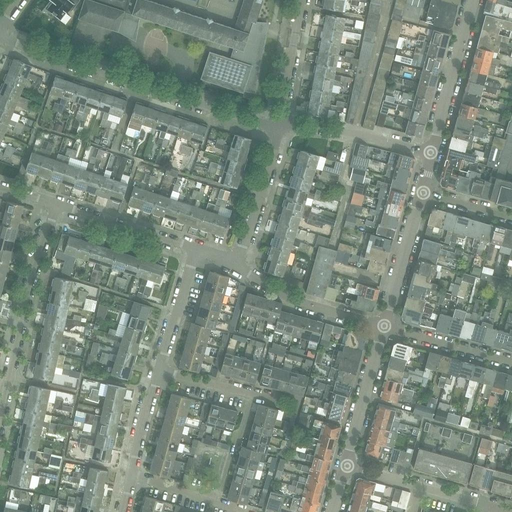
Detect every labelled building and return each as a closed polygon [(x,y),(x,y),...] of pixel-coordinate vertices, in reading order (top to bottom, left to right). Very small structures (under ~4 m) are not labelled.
[(49,0),(50,1),(41,12),(48,14),(50,12),(60,21),(69,10),(71,12),(79,1),(79,0),(49,0)] [(230,59),(209,52),(201,79),(243,93),(243,91),(255,93),(266,33),(261,32),(262,23),(256,22),(262,0),(243,0),(234,28),(147,0),(84,0),(78,19),(118,32),(131,35),(135,21),(136,16),(234,48),(230,59)] [(344,0),(324,0),(323,8),(342,12),(344,0)] [(439,0),(431,0),(429,10),(454,17),(457,5),(439,0)] [(494,3),(487,0),(484,11),(487,11),(486,15),(508,21),(510,14),(511,14),(511,8),(504,6),(494,3)] [(506,0),(486,0),(487,0),(494,3),(504,6),(511,8),(511,3),(506,1),(506,0)] [(380,9),(369,7),(368,13),(378,15),(380,9)] [(404,11),(394,8),(392,13),(403,16),(404,11)] [(454,17),(429,10),(425,22),(448,28),(451,27),(454,17)] [(378,15),(368,13),(367,18),(379,21),(380,16),(378,15)] [(403,16),(392,13),(391,19),(392,19),(401,21),(403,16)] [(345,18),(326,15),(323,27),(358,33),(359,29),(343,26),(345,18)] [(511,22),(508,21),(486,15),(484,22),(511,30),(511,31),(511,53),(511,57),(511,56),(511,22)] [(379,21),(367,18),(366,24),(377,27),(379,21)] [(401,21),(392,19),(391,25),(401,27),(403,22),(401,21)] [(511,30),(484,22),(480,34),(508,42),(511,31),(511,30)] [(377,27),(366,24),(365,29),(376,32),(377,27)] [(401,27),(391,25),(389,30),(400,33),(401,27)] [(358,33),(323,27),(321,39),(340,43),(342,36),(356,39),(358,33)] [(376,32),(365,29),(364,35),(374,38),(376,32)] [(400,33),(389,30),(388,35),(398,38),(400,33)] [(433,30),(430,43),(446,47),(449,35),(433,30)] [(511,43),(508,42),(480,34),(477,47),(493,52),(499,53),(499,50),(505,52),(506,47),(511,48),(511,43)] [(374,38),(364,35),(363,40),(373,43),(374,38)] [(398,38),(388,35),(386,40),(397,43),(398,38)] [(340,43),(321,39),(319,52),(338,55),(340,43)] [(373,43),(363,40),(362,46),(372,49),(374,43),(373,43)] [(397,43),(386,40),(385,46),(395,49),(397,43)] [(430,43),(424,42),(422,50),(417,48),(411,47),(410,52),(416,53),(421,54),(442,60),(446,47),(430,43)] [(372,49),(362,46),(360,51),(371,54),(372,49)] [(395,49),(385,46),(383,51),(394,54),(395,49)] [(493,52),(477,47),(474,59),(490,63),(495,65),(498,66),(500,60),(491,58),(493,52)] [(371,54),(360,51),(359,57),(369,59),(371,54)] [(394,54),(383,51),(382,57),(392,60),(394,54)] [(338,55),(319,52),(317,64),(336,67),(337,61),(344,63),(344,62),(358,65),(358,62),(359,60),(353,59),(353,58),(345,57),(338,55)] [(421,54),(419,61),(412,60),(411,65),(423,68),(439,72),(442,60),(421,54)] [(369,59),(359,57),(359,60),(358,62),(368,65),(369,59)] [(392,60),(382,57),(380,62),(391,65),(392,60)] [(32,66),(14,59),(9,71),(27,78),(33,81),(41,84),(43,79),(29,73),(32,66)] [(490,63),(474,59),(470,70),(487,74),(490,63)] [(391,65),(380,62),(379,68),(389,71),(391,65)] [(336,67),(317,64),(314,77),(351,84),(352,78),(334,75),(336,67)] [(357,67),(347,117),(346,123),(353,125),(367,70),(366,70),(357,67)] [(389,71),(379,68),(377,73),(388,76),(389,71)] [(487,74),(470,70),(467,81),(483,86),(484,85),(497,89),(500,90),(501,85),(485,81),(487,74)] [(27,78),(9,71),(4,82),(22,89),(27,78)] [(428,72),(422,71),(419,83),(435,88),(438,75),(428,72)] [(388,76),(377,73),(376,78),(386,81),(388,76)] [(68,79),(56,75),(52,85),(50,93),(62,97),(68,79)] [(351,84),(314,77),(312,89),(331,93),(332,86),(350,89),(351,84)] [(386,81),(376,78),(374,84),(385,87),(386,81)] [(80,83),(68,79),(62,97),(60,103),(60,104),(57,112),(62,114),(67,99),(74,101),(80,83)] [(483,86),(467,81),(464,92),(480,97),(482,91),(495,95),(497,89),(484,85),(483,86)] [(22,89),(4,82),(0,92),(0,94),(17,101),(24,104),(32,107),(34,102),(19,96),(22,89)] [(92,87),(80,83),(74,101),(81,104),(78,111),(76,118),(81,120),(92,87)] [(435,88),(419,83),(415,96),(431,100),(435,88)] [(385,87),(374,84),(373,89),(383,92),(385,87)] [(104,91),(92,87),(81,120),(86,121),(91,107),(98,109),(104,91)] [(331,93),(312,89),(310,101),(329,105),(331,93)] [(383,92),(373,89),(371,95),(382,98),(383,92)] [(115,95),(104,91),(98,109),(105,112),(100,126),(105,128),(115,95)] [(415,96),(396,91),(395,96),(414,101),(412,108),(428,112),(431,100),(415,96)] [(480,97),(464,92),(461,103),(477,108),(480,97)] [(17,101),(0,94),(0,107),(13,113),(17,101)] [(127,99),(115,95),(105,128),(109,129),(112,122),(113,122),(116,115),(121,117),(127,99)] [(382,98),(371,95),(370,100),(380,103),(382,98)] [(380,103),(370,100),(368,105),(379,108),(380,103)] [(329,105),(310,101),(307,114),(326,117),(328,110),(343,113),(344,108),(336,106),(329,105)] [(148,106),(136,102),(128,127),(135,130),(133,137),(138,139),(140,131),(142,124),(148,106)] [(477,108),(461,103),(458,115),(474,119),(475,116),(483,118),(486,110),(477,108)] [(406,107),(398,104),(396,110),(405,112),(406,107)] [(379,108),(368,105),(367,111),(377,114),(379,108)] [(160,110),(148,106),(142,124),(154,128),(160,110)] [(13,113),(0,107),(0,121),(8,124),(14,127),(22,130),(24,125),(10,120),(13,113)] [(428,112),(412,108),(408,120),(424,125),(428,112)] [(172,114),(160,110),(154,128),(162,130),(157,145),(162,147),(164,139),(166,132),(172,114)] [(377,114),(367,111),(365,116),(376,119),(377,114)] [(380,113),(379,116),(376,126),(383,128),(386,115),(380,113)] [(184,118),(172,114),(166,132),(178,136),(184,118)] [(474,119),(458,115),(455,125),(474,131),(474,130),(484,133),(488,134),(489,129),(481,127),(476,125),(473,124),(474,119)] [(376,119),(365,116),(364,122),(374,125),(376,119)] [(503,116),(501,123),(507,125),(510,118),(503,116)] [(196,122),(184,118),(178,136),(190,140),(196,122)] [(424,125),(408,120),(405,133),(421,138),(424,125)] [(8,124),(0,121),(0,134),(3,136),(8,124)] [(208,126),(196,122),(190,140),(202,144),(208,126)] [(374,125),(364,122),(362,127),(373,130),(374,125)] [(474,131),(455,125),(452,136),(472,142),(474,136),(483,139),(483,138),(484,133),(474,130),(474,131)] [(253,140),(234,135),(231,146),(249,152),(253,140)] [(474,142),(472,142),(452,136),(449,148),(478,156),(483,158),(484,153),(472,150),(474,142)] [(495,136),(492,147),(503,151),(506,139),(495,136)] [(225,144),(217,142),(215,148),(229,152),(227,158),(245,164),(249,152),(231,146),(231,147),(224,145),(225,144)] [(368,146),(356,143),(353,155),(365,158),(368,146)] [(7,145),(5,150),(13,154),(15,148),(7,145)] [(484,153),(483,158),(488,159),(487,165),(493,167),(498,169),(503,151),(492,147),(487,146),(484,153)] [(478,156),(449,148),(447,154),(465,159),(476,163),(478,156)] [(13,154),(5,150),(4,155),(20,161),(22,157),(13,154)] [(319,156),(301,151),(297,163),(315,169),(319,156)] [(338,154),(328,151),(326,159),(335,162),(338,154)] [(32,152),(29,161),(26,171),(38,175),(44,156),(32,152)] [(97,153),(93,152),(89,164),(88,163),(86,170),(79,168),(73,187),(85,191),(91,172),(92,172),(94,166),(96,158),(97,153)] [(415,159),(399,155),(391,152),(388,164),(411,171),(415,159)] [(465,159),(447,154),(444,165),(453,168),(461,170),(462,168),(465,159)] [(365,158),(353,155),(350,167),(365,171),(368,159),(365,158)] [(55,160),(44,156),(38,175),(49,179),(55,160)] [(245,164),(227,158),(223,170),(242,176),(245,164)] [(68,164),(55,160),(49,179),(62,183),(68,164)] [(121,162),(117,160),(115,164),(112,172),(109,178),(103,176),(97,195),(109,198),(120,166),(121,162)] [(315,169),(297,163),(293,175),(312,180),(315,169)] [(79,168),(68,164),(62,183),(73,187),(79,168)] [(411,171),(388,164),(385,176),(393,178),(408,182),(411,171)] [(453,168),(444,165),(439,182),(441,186),(455,190),(459,175),(454,174),(454,172),(452,171),(453,168)] [(120,166),(109,198),(121,203),(127,184),(120,182),(125,167),(120,166)] [(217,168),(209,166),(208,172),(221,176),(219,183),(228,186),(238,189),(242,176),(223,170),(223,171),(217,169),(217,168)] [(324,166),(322,171),(339,176),(341,171),(324,166)] [(498,169),(493,167),(489,181),(485,180),(480,197),(489,200),(496,177),(498,169)] [(165,174),(177,178),(179,172),(167,168),(165,174)] [(477,168),(476,172),(470,193),(474,195),(475,196),(477,196),(478,196),(480,196),(479,197),(480,197),(485,180),(480,179),(482,170),(477,168)] [(352,169),(350,180),(357,182),(362,183),(365,172),(352,169)] [(476,172),(468,170),(468,172),(466,177),(459,175),(455,190),(469,194),(469,193),(470,193),(476,172)] [(322,171),(320,176),(338,181),(339,176),(322,171)] [(91,172),(85,191),(97,195),(103,176),(92,172),(91,172)] [(312,180),(293,175),(289,187),(308,193),(312,180)] [(182,178),(178,176),(173,190),(178,192),(179,187),(182,178)] [(511,181),(496,177),(489,200),(511,206),(511,181)] [(391,185),(378,181),(376,186),(405,194),(408,182),(393,178),(391,185)] [(367,184),(357,182),(354,193),(364,195),(367,184)] [(134,186),(131,195),(128,205),(140,209),(146,190),(134,186)] [(376,186),(376,187),(380,188),(377,199),(379,199),(402,205),(405,194),(376,186)] [(308,193),(289,187),(286,199),(310,206),(311,207),(313,199),(321,202),(323,197),(315,195),(308,193)] [(327,191),(325,196),(341,201),(343,196),(335,194),(336,190),(331,189),(330,192),(327,191)] [(158,194),(146,190),(140,209),(152,213),(158,194)] [(172,190),(170,198),(164,217),(175,220),(182,202),(184,196),(179,194),(180,193),(178,192),(172,190)] [(225,191),(222,200),(220,207),(224,209),(230,193),(225,191)] [(354,193),(350,204),(355,205),(359,206),(361,206),(364,195),(354,193)] [(170,198),(158,194),(152,213),(164,217),(170,198)] [(310,206),(286,199),(282,211),(301,217),(308,219),(315,221),(317,216),(309,214),(312,207),(311,207),(310,206)] [(402,205),(379,199),(378,205),(385,207),(383,213),(399,217),(402,205)] [(23,206),(8,202),(5,214),(20,218),(23,206)] [(194,206),(182,202),(175,220),(188,225),(194,206)] [(361,206),(359,206),(355,205),(350,204),(348,215),(354,217),(356,212),(361,214),(363,207),(361,206)] [(205,210),(194,206),(188,225),(199,228),(205,210)] [(212,212),(205,210),(199,228),(211,232),(217,214),(220,207),(215,206),(215,207),(214,207),(212,212)] [(383,213),(371,209),(369,214),(375,216),(373,222),(395,228),(399,217),(383,213)] [(446,212),(434,209),(431,210),(424,237),(438,241),(439,236),(431,234),(434,226),(441,228),(446,212)] [(301,217),(282,211),(278,223),(297,228),(301,217)] [(5,214),(0,212),(0,218),(3,220),(2,225),(17,229),(20,218),(5,214)] [(457,215),(446,212),(441,228),(448,230),(446,236),(444,243),(449,244),(457,215)] [(229,218),(217,214),(211,232),(223,236),(229,218)] [(474,220),(457,215),(449,244),(449,246),(454,248),(457,236),(464,238),(464,235),(469,236),(474,220)] [(324,224),(315,221),(308,219),(306,224),(322,229),(324,224)] [(473,247),(471,253),(476,254),(484,224),(479,222),(478,221),(476,220),(474,221),(474,220),(469,236),(474,237),(472,246),(473,247)] [(373,222),(366,221),(365,225),(378,229),(376,233),(393,238),(395,228),(373,222)] [(297,228),(278,223),(275,235),(293,240),(297,228)] [(488,225),(484,224),(476,254),(481,255),(485,240),(490,242),(495,226),(495,225),(494,226),(493,226),(492,225),(490,224),(488,225)] [(17,229),(2,225),(0,231),(0,237),(14,241),(17,229)] [(505,228),(495,226),(490,242),(486,257),(491,259),(495,243),(501,245),(505,228)] [(511,230),(505,228),(501,245),(511,248),(511,230)] [(374,235),(366,233),(365,238),(372,240),(370,246),(389,251),(392,240),(374,235)] [(61,273),(70,276),(76,256),(81,240),(77,239),(78,237),(70,234),(69,236),(62,234),(57,250),(71,255),(69,261),(67,269),(63,268),(61,273)] [(293,240),(275,235),(271,247),(290,252),(292,245),(307,250),(308,245),(300,243),(293,240)] [(318,235),(315,247),(318,248),(319,246),(327,249),(330,239),(318,235)] [(0,237),(0,249),(11,252),(14,241),(0,237)] [(433,241),(424,239),(421,249),(453,258),(459,260),(462,251),(455,249),(454,253),(439,249),(441,244),(433,241)] [(86,241),(81,240),(76,256),(88,260),(94,242),(86,240),(86,241)] [(95,262),(93,269),(91,277),(95,278),(98,271),(100,264),(105,247),(101,246),(102,244),(94,242),(88,260),(95,262)] [(352,246),(339,243),(338,250),(344,252),(356,255),(358,249),(352,247),(352,246)] [(318,248),(308,284),(306,293),(324,298),(327,287),(331,273),(337,251),(327,249),(319,246),(318,248)] [(389,251),(370,246),(369,252),(361,250),(360,256),(386,263),(389,251)] [(100,264),(105,265),(112,268),(118,250),(110,247),(110,249),(105,247),(100,264)] [(290,252),(271,247),(268,258),(286,264),(290,252)] [(11,252),(0,249),(0,261),(8,264),(11,252)] [(453,258),(421,249),(418,259),(435,265),(436,260),(447,263),(453,260),(453,258)] [(125,252),(118,250),(112,268),(124,272),(129,255),(125,254),(125,252)] [(344,252),(338,250),(334,262),(341,263),(344,252)] [(133,257),(129,255),(124,272),(136,275),(141,257),(134,255),(133,257)] [(386,263),(360,256),(358,262),(368,264),(367,270),(383,275),(386,263)] [(149,260),(141,257),(136,275),(148,279),(153,263),(149,261),(149,260)] [(286,264),(268,258),(264,271),(282,276),(286,264)] [(435,265),(418,259),(414,272),(431,276),(436,278),(436,276),(437,271),(440,272),(441,267),(435,265)] [(8,264),(0,261),(0,273),(5,275),(8,264)] [(157,264),(153,263),(148,279),(160,283),(166,265),(158,262),(157,264)] [(473,266),(471,273),(479,275),(481,268),(473,266)] [(210,272),(207,280),(227,286),(229,277),(210,272)] [(431,276),(414,272),(411,283),(435,290),(437,285),(432,283),(429,282),(431,276)] [(338,275),(331,273),(327,287),(334,289),(338,275)] [(492,275),(482,273),(480,278),(488,281),(491,281),(492,275)] [(504,279),(492,275),(491,281),(499,283),(502,284),(504,279)] [(74,282),(55,277),(52,290),(71,294),(74,282)] [(511,280),(504,279),(502,284),(511,288),(511,280)] [(227,286),(207,280),(205,289),(224,295),(227,286)] [(499,283),(491,281),(488,281),(485,289),(496,293),(499,283)] [(446,293),(435,290),(411,283),(408,295),(424,300),(426,293),(429,294),(439,297),(437,303),(442,305),(446,293)] [(460,285),(454,283),(454,284),(451,283),(450,288),(452,289),(451,294),(456,296),(459,289),(460,285)] [(357,284),(356,289),(348,287),(346,292),(354,295),(375,300),(378,289),(357,284)] [(334,289),(327,287),(324,298),(334,301),(338,290),(334,289)] [(224,295),(205,289),(202,298),(222,303),(224,295)] [(71,294),(52,290),(50,302),(69,306),(71,294)] [(134,291),(132,296),(136,297),(141,299),(143,294),(138,292),(134,291)] [(247,293),(244,303),(242,313),(250,315),(256,296),(247,293)] [(375,300),(354,295),(352,300),(346,299),(345,304),(371,311),(373,310),(375,300)] [(425,300),(424,300),(408,295),(404,307),(422,312),(431,315),(433,309),(424,307),(425,300)] [(264,298),(256,296),(250,315),(256,317),(255,319),(259,320),(259,318),(259,317),(264,298)] [(222,303),(202,298),(200,307),(219,312),(222,303)] [(273,301),(264,298),(259,317),(259,318),(268,320),(273,301)] [(96,303),(85,300),(85,302),(83,309),(94,312),(96,303)] [(282,303),(273,301),(268,320),(276,322),(279,311),(280,311),(282,303)] [(481,302),(475,301),(470,321),(464,320),(463,320),(459,336),(470,339),(475,323),(481,302)] [(69,306),(50,302),(47,314),(66,318),(69,306)] [(152,308),(134,302),(130,314),(146,319),(148,315),(149,316),(152,308)] [(219,312),(200,307),(197,315),(217,321),(219,312)] [(422,312),(404,307),(401,318),(403,320),(431,328),(433,322),(420,319),(422,312)] [(497,310),(492,308),(490,313),(481,342),(493,345),(497,330),(491,328),(497,310)] [(466,312),(455,309),(453,317),(452,316),(447,333),(459,336),(463,320),(464,320),(466,312)] [(130,314),(123,312),(115,310),(114,315),(128,319),(126,326),(144,332),(147,324),(145,323),(146,319),(130,314)] [(276,322),(274,330),(283,332),(288,313),(280,311),(279,311),(276,322)] [(490,313),(485,311),(480,325),(475,323),(470,339),(481,342),(490,313)] [(297,316),(288,313),(283,332),(292,335),(297,316)] [(452,316),(440,313),(436,329),(447,333),(452,316)] [(511,313),(509,313),(504,331),(497,330),(493,345),(504,349),(511,321),(511,313)] [(66,318),(47,314),(44,326),(63,330),(65,323),(79,327),(81,322),(73,320),(66,318)] [(197,315),(195,324),(211,328),(211,329),(214,330),(217,321),(197,315)] [(306,318),(297,316),(292,335),(300,337),(306,318)] [(314,320),(306,318),(300,337),(309,339),(314,320)] [(323,323),(314,320),(309,339),(318,342),(323,323)] [(195,324),(191,323),(189,332),(208,337),(211,329),(211,328),(195,324)] [(341,328),(333,326),(325,323),(321,339),(329,341),(331,332),(340,335),(341,328)] [(63,330),(44,326),(41,339),(60,343),(75,346),(76,341),(62,338),(63,330)] [(144,332),(126,326),(122,338),(139,343),(140,339),(142,339),(144,332)] [(364,334),(349,330),(345,346),(362,351),(366,337),(364,334)] [(208,337),(189,332),(186,340),(206,346),(208,337)] [(263,339),(271,342),(273,334),(270,333),(269,337),(264,335),(263,339)] [(122,338),(116,336),(108,334),(106,338),(121,343),(119,350),(137,356),(139,348),(137,347),(139,343),(122,338)] [(60,343),(41,339),(39,351),(58,356),(59,348),(74,351),(75,346),(60,343)] [(206,346),(186,340),(184,349),(203,354),(206,346)] [(391,355),(406,359),(409,360),(410,357),(412,348),(397,344),(394,345),(391,355)] [(362,351),(345,346),(343,352),(339,351),(339,352),(334,350),(332,355),(358,363),(362,351)] [(203,354),(184,349),(182,358),(201,363),(203,354)] [(137,356),(119,350),(116,357),(102,353),(101,357),(109,360),(115,362),(131,367),(133,363),(134,363),(137,356)] [(58,356),(39,351),(36,364),(55,368),(58,356)] [(440,356),(429,352),(426,362),(426,365),(424,371),(422,376),(428,378),(430,369),(436,371),(440,356)] [(225,353),(223,363),(220,373),(229,376),(235,356),(225,353)] [(95,356),(89,354),(86,366),(91,368),(95,356)] [(358,363),(332,355),(331,360),(336,361),(336,362),(340,363),(338,370),(355,375),(358,363)] [(406,359),(391,355),(388,367),(422,377),(422,376),(424,371),(413,368),(413,371),(404,368),(406,359)] [(243,358),(235,356),(229,376),(238,378),(243,358)] [(451,359),(440,356),(436,371),(442,372),(438,386),(443,387),(444,383),(451,359)] [(201,363),(182,358),(179,367),(198,372),(201,363)] [(252,361),(243,358),(238,378),(247,380),(252,361)] [(462,362),(451,359),(444,383),(450,384),(452,375),(458,377),(458,376),(462,362)] [(261,363),(252,361),(247,380),(255,383),(261,363)] [(131,367),(115,362),(111,374),(129,380),(132,372),(130,371),(131,367)] [(473,365),(462,362),(458,376),(467,379),(466,383),(464,382),(462,388),(463,388),(462,391),(466,392),(473,365)] [(55,368),(36,364),(33,376),(52,380),(55,368)] [(265,364),(262,374),(259,384),(268,386),(273,367),(265,364)] [(485,368),(473,365),(466,392),(465,397),(471,398),(476,381),(481,382),(485,368)] [(282,369),(273,367),(268,386),(277,389),(282,369)] [(422,377),(388,367),(385,379),(401,383),(403,377),(408,378),(408,376),(411,377),(411,379),(422,382),(421,385),(426,386),(428,378),(422,376),(422,377)] [(332,368),(330,373),(329,379),(336,381),(352,386),(355,375),(338,370),(332,368)] [(496,371),(485,368),(481,382),(486,384),(483,397),(489,399),(491,391),(496,371)] [(291,371),(282,369),(277,389),(285,391),(291,371)] [(299,374),(291,371),(285,391),(294,394),(299,374)] [(508,374),(496,371),(491,391),(502,395),(504,389),(508,374)] [(308,376),(299,374),(294,394),(303,396),(308,376)] [(403,384),(401,383),(385,379),(382,388),(412,397),(414,391),(402,388),(403,384)] [(352,386),(336,381),(334,387),(318,382),(316,388),(325,391),(349,397),(352,386)] [(108,385),(101,383),(99,391),(91,389),(90,394),(98,396),(105,397),(122,401),(123,396),(125,397),(127,389),(108,385)] [(31,386),(29,398),(48,402),(50,390),(31,386)] [(412,397),(382,388),(379,398),(397,403),(399,399),(411,402),(412,397)] [(349,397),(325,391),(322,402),(346,408),(349,397)] [(191,399),(172,394),(169,403),(188,408),(191,399)] [(428,396),(425,406),(431,408),(432,404),(435,404),(437,398),(428,396)] [(122,401),(105,397),(103,409),(121,413),(123,406),(121,405),(122,401)] [(48,402),(29,398),(26,410),(45,414),(48,402)] [(346,408),(322,402),(311,398),(309,404),(317,407),(327,409),(325,416),(342,421),(346,408)] [(188,408),(169,403),(167,411),(186,417),(188,408)] [(412,413),(415,414),(423,416),(432,419),(435,409),(431,408),(425,406),(415,403),(412,413)] [(211,405),(206,424),(215,427),(220,407),(211,405)] [(278,410),(258,405),(256,414),(275,419),(278,410)] [(402,413),(377,406),(374,416),(399,423),(402,413)] [(229,410),(220,407),(215,427),(224,429),(229,410)] [(121,413),(103,409),(101,417),(94,415),(86,414),(85,419),(117,425),(118,421),(120,421),(121,413)] [(45,414),(26,410),(23,422),(42,427),(49,428),(57,430),(71,433),(72,426),(58,423),(57,425),(50,423),(43,421),(45,414)] [(238,412),(229,410),(224,429),(232,431),(238,412)] [(436,410),(434,419),(445,423),(447,413),(436,410)] [(186,417),(167,411),(164,420),(184,425),(186,417)] [(275,419),(256,414),(254,422),(273,427),(275,419)] [(392,421),(374,416),(372,425),(390,431),(391,425),(405,429),(406,425),(399,423),(392,421)] [(471,419),(463,417),(460,426),(468,428),(470,422),(471,419)] [(117,425),(85,419),(84,423),(92,425),(90,432),(98,434),(116,438),(118,430),(116,430),(117,425)] [(321,427),(320,433),(337,438),(341,426),(315,419),(313,425),(321,427)] [(184,425),(164,420),(162,429),(181,434),(184,425)] [(42,427),(23,422),(20,435),(39,439),(42,427)] [(273,427),(254,422),(251,431),(271,436),(273,427)] [(478,424),(470,422),(468,428),(476,431),(478,424)] [(479,431),(490,435),(492,428),(494,424),(488,422),(487,427),(481,425),(479,431)] [(390,431),(372,425),(367,441),(385,446),(390,431)] [(492,428),(490,435),(502,438),(504,432),(492,428)] [(181,434),(162,429),(159,438),(179,443),(181,434)] [(271,436),(251,431),(249,440),(268,445),(271,436)] [(209,438),(226,442),(228,437),(210,433),(209,438)] [(337,438),(320,433),(318,439),(310,437),(309,442),(334,449),(337,438)] [(116,438),(98,434),(96,441),(89,439),(89,440),(81,438),(80,443),(88,445),(95,446),(112,450),(113,445),(115,446),(116,438)] [(39,439),(20,435),(18,447),(37,451),(39,439)] [(179,443),(159,438),(157,446),(176,451),(179,443)] [(481,438),(479,447),(489,450),(492,441),(481,438)] [(268,445),(249,440),(246,448),(261,452),(265,453),(266,454),(268,445)] [(282,449),(287,453),(290,449),(292,442),(289,442),(287,441),(285,445),(282,449)] [(385,446),(367,441),(364,453),(366,455),(378,459),(380,450),(391,453),(389,462),(396,464),(399,450),(385,446)] [(292,442),(290,449),(296,451),(298,443),(292,442)] [(334,449),(309,442),(307,448),(315,450),(313,456),(331,461),(334,449)] [(112,450),(95,446),(92,459),(111,463),(113,454),(111,454),(112,450)] [(176,451),(157,446),(154,455),(174,460),(176,451)] [(37,451),(18,447),(15,459),(34,463),(37,451)] [(242,447),(239,455),(259,461),(263,462),(265,453),(261,452),(246,448),(242,447)] [(287,453),(282,449),(278,453),(283,457),(287,453)] [(420,449),(419,449),(413,468),(414,469),(414,468),(434,474),(440,455),(419,449),(420,449)] [(69,464),(71,451),(59,450),(57,462),(69,464)] [(406,452),(399,450),(396,464),(402,466),(406,452)] [(313,462),(312,468),(328,472),(331,461),(313,456),(301,452),(299,458),(313,462)] [(412,454),(406,452),(402,466),(409,467),(412,454)] [(174,460),(154,455),(152,464),(171,469),(172,469),(174,460)] [(259,461),(239,455),(237,464),(256,469),(259,461)] [(286,465),(295,465),(296,456),(287,455),(286,465)] [(471,463),(440,455),(434,474),(465,483),(466,483),(472,463),(471,463)] [(34,463),(15,459),(12,471),(31,475),(34,463)] [(280,459),(277,470),(282,471),(285,460),(280,459)] [(171,469),(152,464),(150,472),(169,478),(171,472),(174,473),(175,470),(172,469),(171,469)] [(256,469),(237,464),(234,473),(254,478),(256,469)] [(309,473),(307,478),(325,483),(328,472),(312,468),(298,464),(297,469),(309,473)] [(475,464),(474,464),(469,484),(479,487),(485,467),(475,464)] [(495,470),(485,467),(479,487),(490,490),(495,470)] [(108,472),(90,468),(87,480),(104,484),(105,479),(107,480),(108,472)] [(282,471),(277,470),(274,480),(279,482),(282,471)] [(506,473),(495,470),(490,490),(500,493),(506,473)] [(31,475),(12,471),(10,484),(29,488),(31,475)] [(254,478),(234,473),(232,482),(251,487),(254,478)] [(511,490),(511,474),(506,473),(500,493),(511,496),(511,490)] [(325,483),(307,478),(306,484),(293,480),(292,485),(322,494),(325,483)] [(359,478),(356,480),(354,490),(370,494),(382,498),(383,492),(374,490),(376,483),(360,479),(359,478)] [(104,484),(87,480),(84,492),(103,496),(105,489),(103,488),(104,484)] [(251,487),(232,482),(230,490),(249,495),(251,487)] [(303,495),(301,500),(318,505),(322,494),(292,485),(290,485),(288,490),(303,495)] [(402,490),(395,488),(392,501),(398,503),(402,490)] [(249,495),(230,490),(227,499),(246,504),(249,495)] [(370,494),(354,490),(351,501),(367,506),(380,509),(386,511),(388,506),(369,500),(370,494)] [(410,493),(402,490),(398,503),(397,507),(405,509),(410,493)] [(284,495),(276,493),(271,491),(267,504),(266,507),(280,511),(284,495)] [(77,497),(76,498),(75,503),(82,505),(99,508),(100,504),(101,504),(103,496),(84,492),(83,498),(77,497)] [(146,497),(144,506),(163,511),(165,502),(146,497)] [(290,509),(299,511),(316,511),(318,505),(301,500),(293,498),(290,509)] [(365,511),(367,506),(351,501),(347,511),(365,511)]
